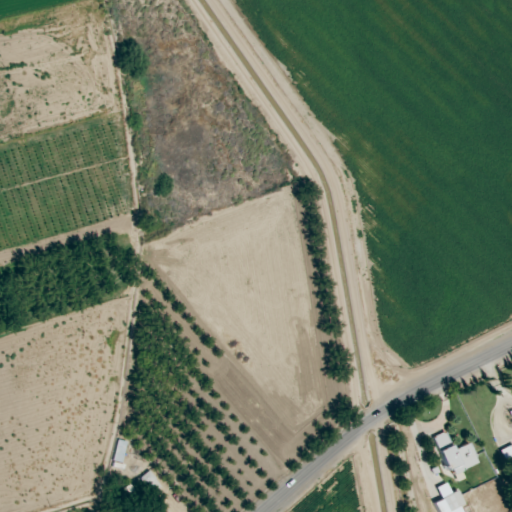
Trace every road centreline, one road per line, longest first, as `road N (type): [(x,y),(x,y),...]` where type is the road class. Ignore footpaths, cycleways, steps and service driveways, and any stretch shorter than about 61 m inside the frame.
road 1 (residential): [(205,0),(323,164),(376,416)]
road 2 (residential): [(263,511),(376,416),(511,346)]
